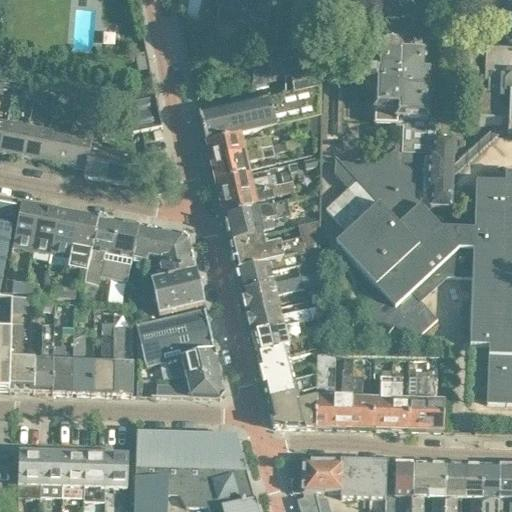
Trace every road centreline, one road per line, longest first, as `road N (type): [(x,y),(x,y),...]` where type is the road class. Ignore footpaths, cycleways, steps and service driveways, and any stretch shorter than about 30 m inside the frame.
road 1 (residential): [(254,414),(0,408)]
road 2 (residential): [(511,453),(263,448)]
road 3 (residential): [(203,218),(153,0)]
road 4 (residential): [(203,218),(0,180)]
road 5 (residential): [(254,414),(203,218)]
